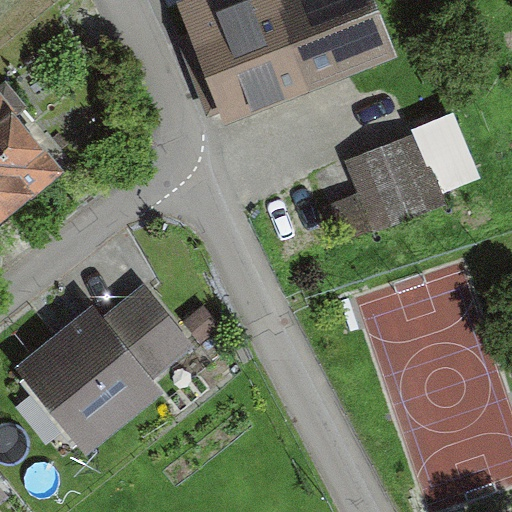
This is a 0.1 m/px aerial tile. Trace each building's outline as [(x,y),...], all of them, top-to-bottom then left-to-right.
[(184,0),(183,1),(196,33),(178,39),(209,117),(225,111),(230,123),(402,56),(379,0),(184,0)] [(0,225),(68,170),(0,86),(0,225)] [(414,134),(345,160),(358,192),(320,207),(336,248),(447,205),(442,193),(480,178),(455,113),(413,130),(414,134)] [(104,318),(94,305),(17,367),(88,454),(166,391),(156,379),(196,346),(146,284),(104,318)] [(205,306),(184,322),(201,345),(222,328),(205,306)] [(0,505),(10,497),(0,485),(0,505)]
